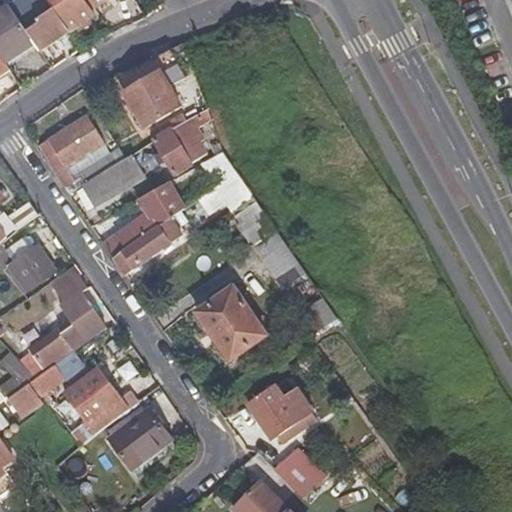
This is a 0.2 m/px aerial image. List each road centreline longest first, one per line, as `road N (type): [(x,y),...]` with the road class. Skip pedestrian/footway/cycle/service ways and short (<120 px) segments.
road 1 (residential): [(0,125),(212,439),(214,462),(157,511)]
road 2 (secondary): [(339,0),(511,330)]
road 3 (secondary): [(511,250),(380,0)]
road 4 (residential): [(0,125),(192,15),(234,0)]
